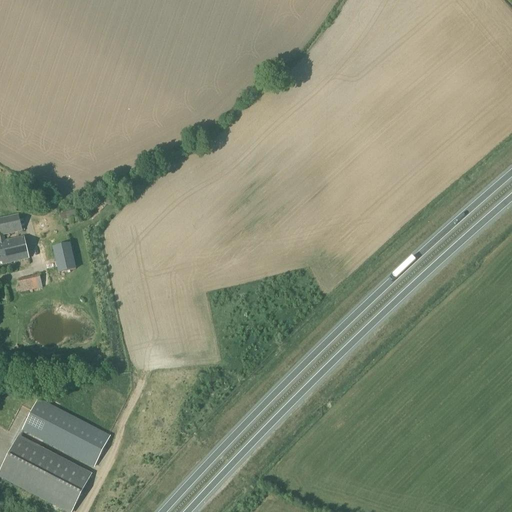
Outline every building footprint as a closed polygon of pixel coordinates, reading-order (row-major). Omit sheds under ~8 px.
[(63,216),(65,222),(81,218),(80,211),(63,216)] [(5,242),(3,236),(22,232),(18,215),(2,219),(0,219),(0,263),(1,263),(2,265),(28,259),(23,238),(5,242)] [(58,274),(76,270),(70,244),(52,249),(58,274)] [(9,296),(42,289),(39,275),(6,282),(9,296)] [(159,441),(190,365),(161,353),(132,423),(136,424),(133,430),(159,441)] [(94,467),(109,438),(38,401),(23,431),(94,467)] [(0,477),(67,511),(71,511),(90,475),(18,437),(0,471),(0,477)]
